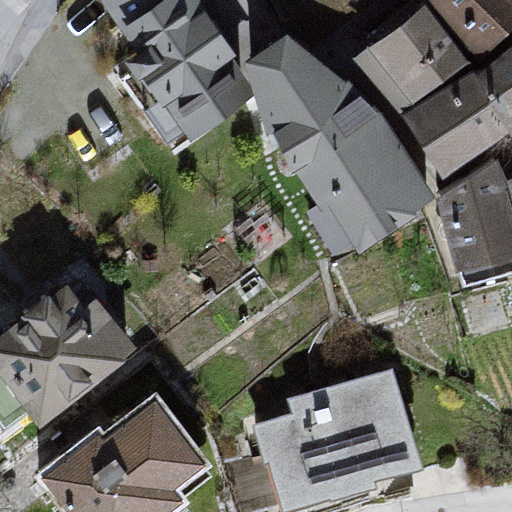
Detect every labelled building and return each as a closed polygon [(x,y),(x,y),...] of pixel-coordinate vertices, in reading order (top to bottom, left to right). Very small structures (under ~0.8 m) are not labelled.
[(89,0),(130,78),(176,152),(239,99),(221,64),(231,56),(189,0),(89,0)] [(261,0),(292,39),(342,57),(368,37),(357,22),(341,0),(261,0)] [(341,0),(357,22),(392,0),(341,0)] [(511,43),(511,0),(430,0),(427,9),(468,72),(511,43)] [(427,9),(346,63),(441,195),(511,141),(511,43),(468,72),(427,9)] [(292,39),(240,66),(280,170),(312,209),(351,245),(432,200),(346,63),(342,57),(292,39)] [(441,195),(432,200),(454,276),(511,261),(511,216),(498,164),(441,195)] [(73,282),(0,328),(0,385),(40,435),(135,352),(73,282)] [(287,420),(247,427),(258,463),(269,465),(278,507),(421,467),(390,367),(373,375),(284,400),(287,420)] [(95,425),(29,476),(57,511),(176,511),(183,507),(168,491),(202,466),(154,397),(101,433),(95,425)]
